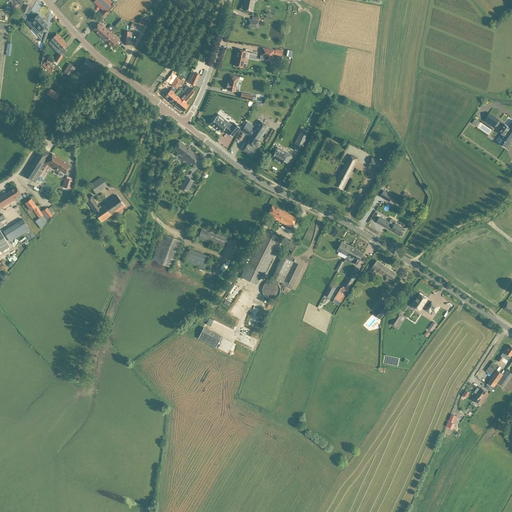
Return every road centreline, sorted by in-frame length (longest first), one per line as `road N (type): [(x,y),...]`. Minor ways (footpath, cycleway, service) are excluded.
road 1 (tertiary): [(511,331),(368,237),(254,178),(184,123)]
road 2 (tertiary): [(166,109),(44,0)]
road 3 (unclassified): [(184,123),(230,1)]
road 4 (unclassified): [(166,109),(153,119),(43,138)]
road 5 (track): [(511,195),(404,265)]
